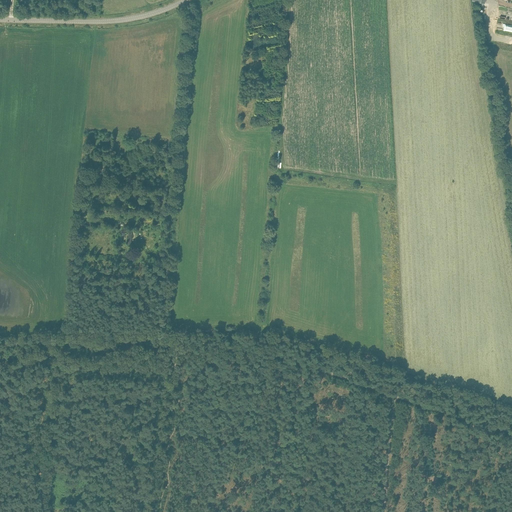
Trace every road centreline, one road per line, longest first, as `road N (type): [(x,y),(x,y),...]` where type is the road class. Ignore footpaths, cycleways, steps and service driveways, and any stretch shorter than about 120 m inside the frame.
road 1 (track): [(511,439),(294,364),(219,329),(158,331)]
road 2 (track): [(182,1),(158,331)]
road 3 (tertiary): [(0,19),(103,21),(185,0)]
road 4 (track): [(158,331),(0,344)]
